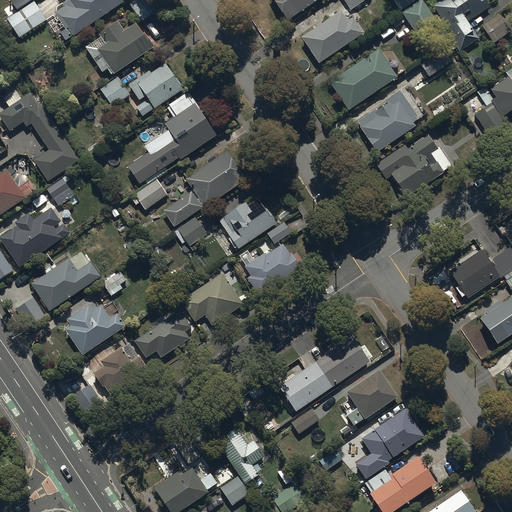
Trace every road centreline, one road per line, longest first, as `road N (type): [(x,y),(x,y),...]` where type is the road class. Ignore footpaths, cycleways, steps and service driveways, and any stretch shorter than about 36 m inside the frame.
road 1 (residential): [(199,0),(379,265)]
road 2 (residential): [(152,412),(379,265)]
road 3 (residential): [(379,265),(511,463)]
road 4 (residential): [(379,265),(511,175)]
